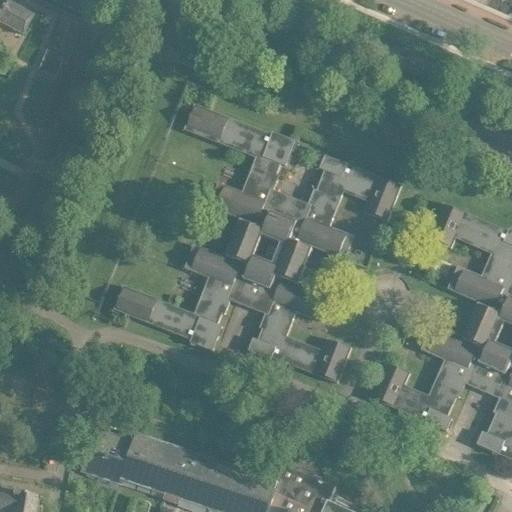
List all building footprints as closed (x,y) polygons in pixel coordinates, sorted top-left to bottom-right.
[(0,20),(21,32),(32,12),(9,0),(4,0),(0,8),(0,20)] [(58,0),(81,10),(85,0),(58,0)] [(62,56),(45,49),(38,68),(54,75),(62,56)] [(185,127),(256,155),(241,192),(217,182),(208,206),(240,219),(225,257),(193,245),(185,266),(209,276),(194,315),(123,287),(114,309),(191,339),(189,343),(212,351),(221,327),(215,324),(220,313),(223,314),(229,300),(264,314),(259,328),(262,329),(257,341),(252,339),(248,352),(270,360),(271,358),(337,383),(351,348),(328,339),(323,352),(286,337),(296,312),(320,321),(329,298),(297,286),(312,247),(344,260),(354,235),(329,226),(344,190),(369,200),(364,212),(387,221),(401,185),(324,155),(319,168),(324,170),(316,192),(312,191),(307,204),(272,191),(277,177),(274,176),(278,164),(284,166),(294,141),(272,132),(271,134),(195,104),(185,127)] [(455,396),(458,397),(464,383),(499,398),(493,413),(496,414),(487,435),(481,432),(476,445),(511,460),(511,276),(511,274),(511,230),(508,229),(507,232),(442,204),(426,240),(449,250),(455,237),(491,252),(480,277),(456,267),(447,290),(477,303),(461,340),(430,327),(419,350),(444,361),(429,397),(403,386),(410,372),(386,362),(370,398),(446,431),(451,418),(447,416),(455,396)] [(360,511),(327,497),(334,482),(283,459),(275,475),(136,428),(133,435),(95,421),(79,464),(118,477),(120,472),(162,486),(160,491),(174,496),(175,491),(231,510),(229,511),(360,511)] [(0,511),(32,511),(34,500),(0,494),(0,511)]
